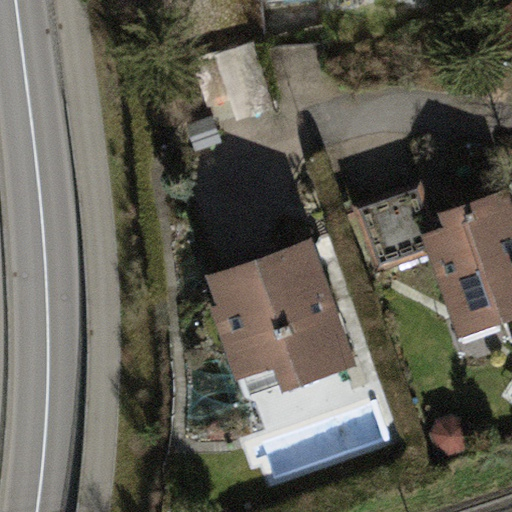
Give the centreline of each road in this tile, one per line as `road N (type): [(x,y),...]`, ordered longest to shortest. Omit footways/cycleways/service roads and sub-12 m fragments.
road 1 (residential): [(37,511),(47,432),(47,251),(16,0)]
road 2 (residential): [(511,110),(243,144)]
